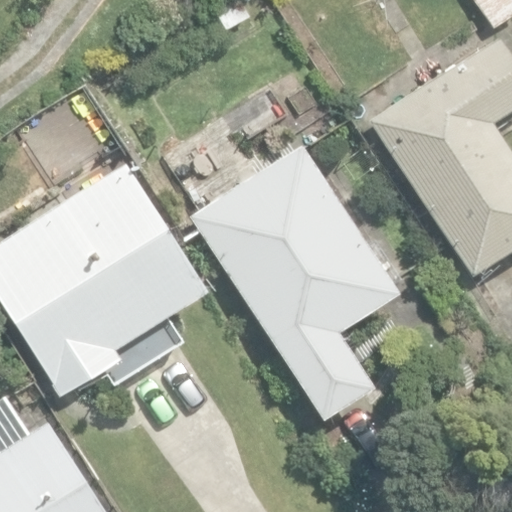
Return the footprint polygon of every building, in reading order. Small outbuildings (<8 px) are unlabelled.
[(511,0),(473,0),(491,25),(511,10),(511,0)] [(366,115),(466,270),(511,240),(511,155),(487,117),(511,100),(511,66),(491,34),(366,115)] [(188,213),(320,414),(372,380),(336,325),(396,286),(300,140),(188,213)] [(0,240),(0,304),(59,395),(107,364),(117,379),(183,336),(166,309),(205,284),(125,160),(0,240)] [(0,511),(106,511),(47,419),(28,430),(5,394),(0,397),(0,511)]
